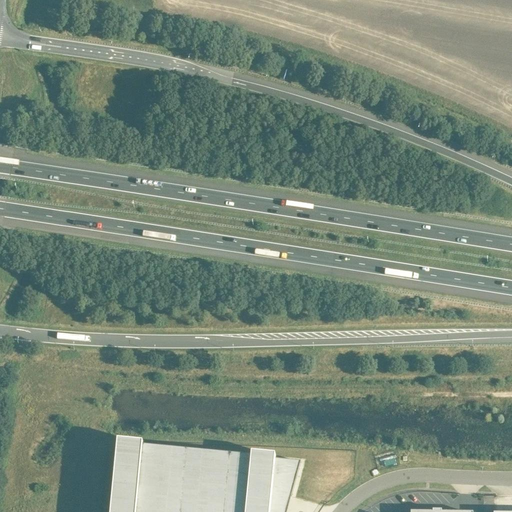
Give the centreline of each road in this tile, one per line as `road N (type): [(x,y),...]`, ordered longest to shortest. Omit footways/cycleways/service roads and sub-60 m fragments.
road 1 (motorway): [(511,182),(414,140),(209,76),(0,40)]
road 2 (motorway): [(511,246),(0,166)]
road 3 (motorway): [(0,209),(511,288)]
road 4 (motorway): [(0,332),(231,343),(511,334)]
road 5 (residential): [(511,478),(400,476),(341,511)]
